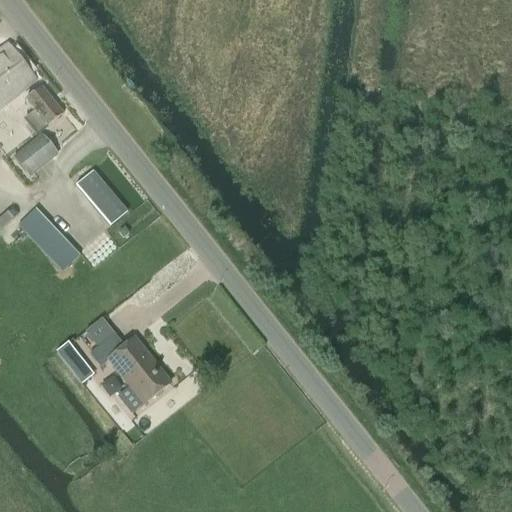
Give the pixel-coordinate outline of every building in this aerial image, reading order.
[(10,93),(15,100),(36,82),(8,46),(0,51),(0,88),(4,93),(5,92),(8,95),(10,93)] [(0,112),(6,107),(11,103),(15,100),(10,93),(8,95),(5,92),(4,93),(0,88),(0,112)] [(34,114),(25,122),(37,137),(47,129),(47,130),(63,116),(41,89),(25,103),(34,114)] [(29,178),(57,155),(42,137),(14,159),(29,178)] [(75,188),(110,229),(127,215),(92,174),(75,188)] [(62,275),(80,258),(36,212),(18,228),(62,275)] [(119,234),(124,240),(130,235),(125,229),(119,234)] [(170,385),(134,340),(124,348),(114,335),(89,356),(100,369),(108,363),(130,390),(118,399),(131,416),(144,406),(170,385)] [(67,345),(56,354),(81,385),(92,377),(67,345)] [(221,363),(217,357),(211,361),(215,367),(221,363)]
